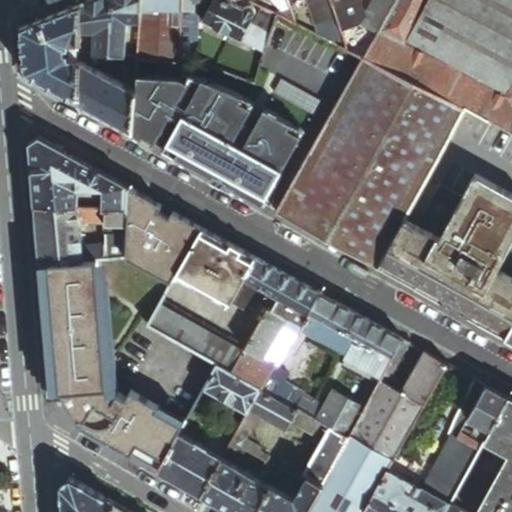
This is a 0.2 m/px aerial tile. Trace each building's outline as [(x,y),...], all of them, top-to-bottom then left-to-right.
[(98,53),(108,54),(110,0),(94,0),(81,5),(80,31),(94,31),(93,47),(93,52),(97,53),(98,53)] [(126,21),(139,22),(140,0),(110,0),(108,54),(120,55),(124,55),(125,48),(126,21)] [(178,61),(178,55),(180,17),(180,10),(180,0),(140,0),(139,22),(139,34),(138,49),(137,57),(137,58),(178,62),(178,61)] [(180,0),(180,10),(186,10),(194,11),(195,2),(205,1),(204,0),(180,0)] [(265,51),(271,31),(257,24),(251,21),(255,13),(255,11),(255,9),(253,7),(251,6),(249,5),(246,6),(244,8),(227,0),(213,0),(203,19),(257,47),(265,51)] [(286,0),(273,0),(282,9),(282,8),(289,5),(286,0)] [(334,5),(332,0),(310,0),(314,11),(318,10),(334,5)] [(332,0),(334,5),(341,25),(342,29),(361,23),(365,14),(360,0),(332,0)] [(394,0),(372,0),(365,14),(361,23),(377,31),(394,0)] [(511,0),(394,0),(377,31),(363,56),(465,108),(511,131),(511,129),(511,0)] [(80,37),(80,31),(81,5),(20,28),(24,72),(78,102),(79,102),(79,58),(67,58),(63,58),(63,54),(63,46),(63,43),(68,43),(80,44),(80,37)] [(341,25),(334,5),(318,10),(322,20),(335,27),(341,25)] [(301,25),(307,28),(311,19),(300,13),(299,10),(292,13),(296,23),(301,25)] [(178,55),(191,59),(192,41),(195,41),(195,34),(196,18),(185,17),(180,17),(178,55)] [(340,44),(349,49),(344,34),(311,19),(307,28),(340,44)] [(349,49),(363,56),(377,31),(361,23),(342,29),(344,34),(349,49)] [(138,49),(139,34),(129,33),(128,48),(138,49)] [(79,51),(85,52),(85,49),(86,47),(88,44),(88,37),(80,37),(80,44),(79,51)] [(254,66),(260,68),(265,51),(257,47),(251,65),(254,66)] [(130,56),(137,57),(138,49),(128,48),(125,48),(124,55),(130,56)] [(120,55),(108,54),(98,53),(96,62),(116,68),(120,55)] [(405,217),(426,178),(465,108),(363,56),(332,113),(312,149),(301,168),(277,211),(378,267),(405,217)] [(112,76),(89,64),(79,58),(79,102),(132,131),(135,89),(125,83),(118,79),(112,76)] [(173,154),(264,204),(302,135),(284,125),(286,122),(271,114),(250,152),(238,146),(257,111),(248,106),(250,102),(178,63),(177,79),(173,154)] [(256,83),(260,68),(254,66),(250,81),(256,83)] [(114,71),(112,76),(118,79),(121,74),(114,71)] [(125,83),(135,89),(136,77),(129,76),(125,83)] [(132,131),(173,154),(177,79),(136,77),(135,89),(132,131)] [(511,131),(465,108),(426,178),(462,197),(476,172),(511,192),(511,131)] [(35,207),(76,207),(76,191),(96,191),(103,191),(103,207),(106,207),(126,207),(127,186),(39,137),(30,144),(34,190),(35,207)] [(440,237),(405,217),(378,267),(505,337),(511,325),(511,276),(499,269),(511,245),(511,192),(476,172),(462,197),(440,237)] [(162,205),(127,186),(126,207),(126,222),(126,224),(125,228),(125,231),(124,256),(172,282),(177,272),(179,268),(186,255),(202,227),(173,211),(169,218),(158,212),(162,205)] [(81,198),(81,207),(92,207),(92,199),(90,196),(83,196),(81,198)] [(173,211),(162,205),(158,212),(169,218),(173,211)] [(80,207),(76,207),(35,207),(38,240),(40,262),(82,259),(81,244),(81,227),(80,221),(80,207)] [(81,207),(80,207),(80,221),(86,221),(106,221),(106,207),(103,207),(97,207),(92,207),(81,207)] [(126,207),(106,207),(106,221),(106,224),(126,224),(126,222),(126,207)] [(255,256),(202,227),(186,255),(179,268),(177,272),(230,302),(239,285),(242,279),(255,256)] [(320,292),(255,256),(242,279),(268,293),(278,298),(308,315),(320,292)] [(60,389),(91,387),(88,350),(103,349),(101,317),(102,317),(104,306),(102,281),(97,281),(96,258),(82,259),(40,262),(43,295),(45,312),(46,336),(50,379),(51,390),(60,389)] [(242,279),(239,285),(256,295),(264,299),(268,293),(242,279)] [(88,350),(91,387),(113,386),(106,280),(102,281),(104,306),(102,317),(101,317),(103,349),(88,350)] [(239,285),(230,302),(246,311),(256,295),(239,285)] [(335,300),(322,293),(301,329),(315,336),(335,300)] [(301,327),(308,315),(278,298),(271,310),(287,319),(301,327)] [(403,338),(335,300),(315,336),(347,354),(344,358),(348,360),(374,374),(381,378),(403,338)] [(214,331),(161,301),(148,325),(201,355),(214,331)] [(265,359),(286,320),(287,319),(271,310),(266,310),(245,348),(265,359)] [(276,365),(298,327),(286,320),(265,359),(276,365)] [(245,348),(214,331),(201,355),(217,363),(232,372),(245,348)] [(313,341),(344,358),(347,354),(315,336),(313,341)] [(276,365),(265,359),(245,348),(232,372),(262,389),(268,379),(276,365)] [(446,362),(425,350),(404,391),(424,402),(446,362)] [(345,365),(369,377),(374,374),(348,360),(345,365)] [(251,410),(262,389),(232,372),(217,363),(204,387),(249,413),(251,410)] [(291,373),(276,365),(268,379),(262,389),(277,398),(296,408),(301,399),(283,388),(291,373)] [(376,388),(381,378),(374,374),(369,377),(366,383),(376,388)] [(486,383),(473,377),(448,433),(452,435),(457,438),(460,432),(462,428),(467,419),(486,383)] [(404,391),(381,378),(376,388),(366,405),(364,409),(350,435),(393,459),(424,402),(404,391)] [(366,405),(376,388),(366,383),(358,397),(361,402),(366,405)] [(509,396),(486,383),(467,419),(489,432),(509,396)] [(80,424),(111,442),(138,392),(133,389),(130,395),(113,386),(91,387),(60,389),(78,418),(81,416),(84,417),(80,424)] [(277,398),(262,389),(251,410),(259,415),(287,431),(293,419),(299,409),(296,408),(277,398)] [(349,438),(350,435),(364,409),(333,391),(322,410),(317,420),(330,427),(349,438)] [(111,442),(158,469),(179,432),(183,425),(158,411),(161,405),(138,392),(111,442)] [(511,511),(511,398),(509,396),(489,432),(486,438),(485,440),(505,451),(481,493),(469,511),(511,511)] [(307,414),(312,405),(301,399),(296,408),(299,409),(307,414)] [(161,405),(158,411),(183,425),(186,419),(161,405)] [(317,420),(322,410),(312,405),(307,414),(315,419),(317,420)] [(310,428),(315,419),(307,414),(299,409),(293,419),(310,428)] [(251,410),(246,419),(254,423),(259,415),(251,410)] [(245,418),(232,442),(240,446),(246,437),(254,423),(246,419),(245,418)] [(315,419),(310,428),(325,437),(330,427),(317,420),(315,419)] [(337,459),(349,438),(330,427),(325,437),(318,448),(337,459)] [(460,432),(482,444),(485,440),(486,438),(474,431),(472,433),(462,428),(460,432)] [(179,432),(158,469),(202,493),(223,457),(179,432)] [(457,438),(479,450),(482,444),(460,432),(457,438)] [(388,467),(393,459),(350,435),(349,438),(337,459),(324,482),(307,511),(363,511),(365,510),(375,491),(388,467)] [(450,501),(461,482),(479,450),(457,438),(452,435),(423,486),(450,501)] [(246,450),(257,456),(261,449),(263,446),(246,437),(240,446),(246,450)] [(240,446),(232,442),(230,445),(228,449),(242,457),(246,450),(240,446)] [(324,482),(337,459),(318,448),(306,472),(310,474),(324,482)] [(261,458),(266,461),(270,454),(265,451),(261,458)] [(244,511),(262,479),(223,457),(202,493),(234,511),(244,511)] [(295,466),(285,460),(279,472),(285,476),(290,475),(292,472),(295,466)] [(306,472),(295,466),(292,472),(307,480),(310,474),(306,472)] [(444,511),(450,501),(423,486),(388,467),(375,491),(412,511),(444,511)] [(256,511),(307,511),(324,482),(310,474),(307,480),(297,498),(273,486),(272,484),(256,511)] [(112,511),(113,501),(70,476),(60,486),(61,511),(112,511)] [(256,511),(272,484),(271,484),(262,479),(244,511),(256,511)] [(469,511),(481,493),(461,482),(450,501),(469,511)] [(412,511),(375,491),(365,510),(366,510),(369,511),(412,511)] [(131,511),(113,501),(112,511),(131,511)] [(469,511),(450,501),(444,511),(469,511)]
